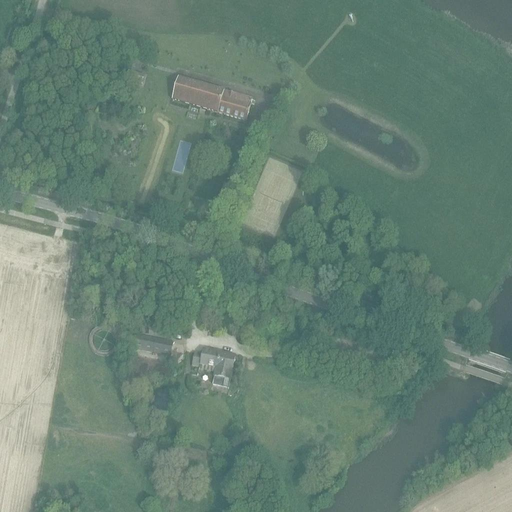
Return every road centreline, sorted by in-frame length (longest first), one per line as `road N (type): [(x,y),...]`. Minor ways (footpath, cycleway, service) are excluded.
road 1 (tertiary): [(511,368),(114,220),(0,188)]
road 2 (unclassified): [(0,133),(42,0)]
